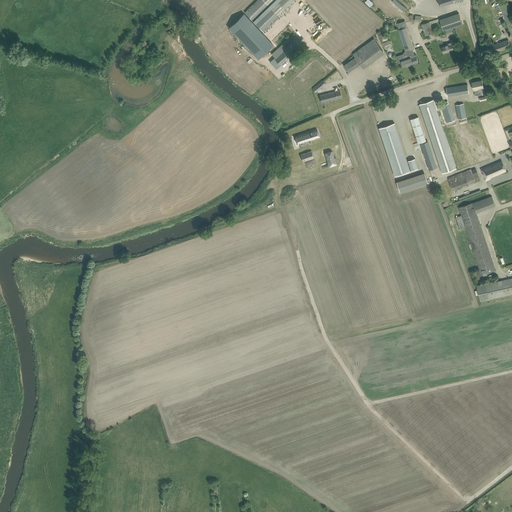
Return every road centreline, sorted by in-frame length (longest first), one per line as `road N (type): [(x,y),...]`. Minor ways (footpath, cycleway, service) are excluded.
road 1 (track): [(286,205),(326,340),(367,404),(467,502),(511,468)]
road 2 (residential): [(324,117),(511,54)]
road 3 (track): [(367,404),(511,371)]
